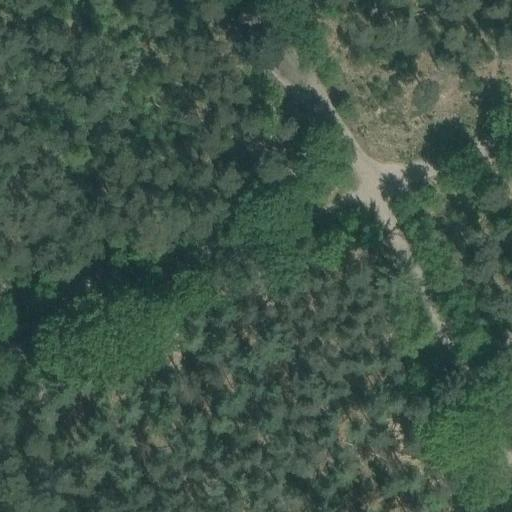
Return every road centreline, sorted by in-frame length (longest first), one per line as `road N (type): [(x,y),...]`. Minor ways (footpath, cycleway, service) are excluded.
road 1 (track): [(511,135),(0,341)]
road 2 (track): [(373,187),(511,457)]
road 3 (track): [(373,187),(251,0)]
